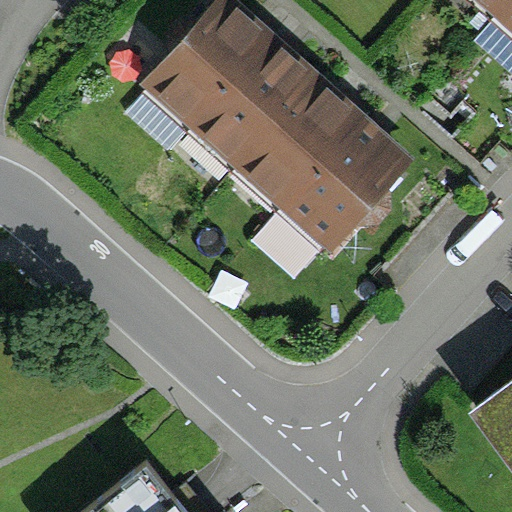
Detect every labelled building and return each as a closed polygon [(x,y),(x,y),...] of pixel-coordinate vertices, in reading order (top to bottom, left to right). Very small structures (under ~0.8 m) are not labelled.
[(479,0),(494,13),(506,0),(479,0)] [(511,0),(506,0),(494,13),(511,29),(511,0)] [(260,40),(216,2),(195,25),(180,12),(155,42),(169,54),(144,82),(189,120),(260,40)] [(260,40),(189,120),(237,162),(307,81),(260,40)] [(307,81),(237,162),(281,199),(351,119),(307,81)] [(351,119),(281,199),(329,241),(350,217),(365,230),(388,203),(371,189),(397,159),(351,119)] [(511,472),(511,374),(465,408),(511,472)] [(179,511),(140,462),(76,511),(179,511)]
